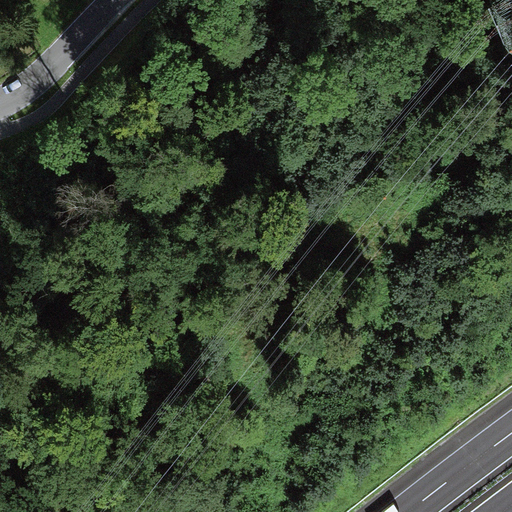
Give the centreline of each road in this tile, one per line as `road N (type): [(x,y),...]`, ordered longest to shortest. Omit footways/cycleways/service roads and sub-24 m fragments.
road 1 (unclassified): [(0,103),(52,66),(115,0)]
road 2 (motorway): [(511,432),(408,511)]
